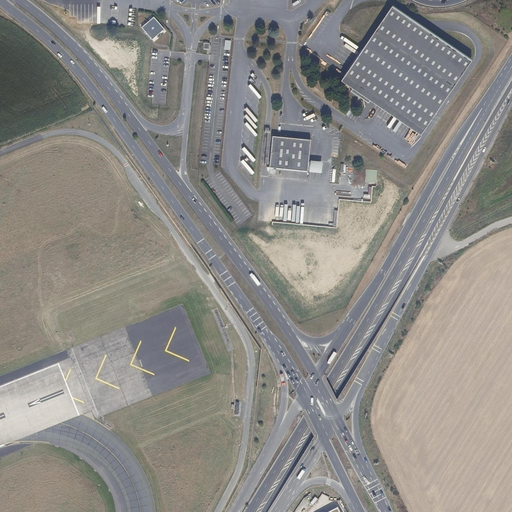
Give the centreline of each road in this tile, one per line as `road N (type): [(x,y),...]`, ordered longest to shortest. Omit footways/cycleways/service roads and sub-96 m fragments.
road 1 (primary): [(264,511),(511,85)]
road 2 (primary): [(491,101),(250,511)]
road 3 (primary): [(0,0),(81,75),(264,330)]
road 4 (primary): [(225,244),(95,70),(19,0)]
road 5 (primary): [(397,312),(511,98)]
road 6 (primary): [(382,273),(334,335),(309,340),(225,244)]
road 7 (primary): [(491,101),(477,109),(382,273)]
road 8 (primary): [(378,499),(354,418),(397,312)]
road 9 (primary): [(264,330),(284,404),(239,506)]
road 10 (primary): [(316,376),(225,244)]
road 11 (primary): [(305,394),(239,506)]
road 12 (primary): [(336,419),(397,312)]
road 13 (primary): [(382,273),(316,376)]
